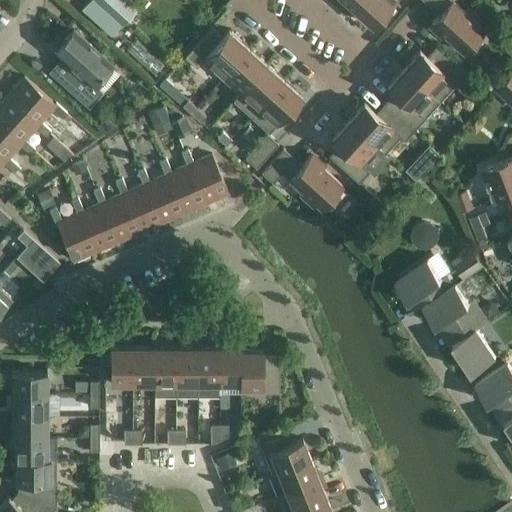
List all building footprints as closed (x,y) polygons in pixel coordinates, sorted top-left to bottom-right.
[(94,0),(122,24),(137,8),(127,0),(94,0)] [(346,0),(373,24),(394,0),(346,0)] [(426,0),(439,12),(440,12),(432,21),(465,50),(485,28),(479,22),(482,18),(469,6),(466,10),(454,0),(426,0)] [(234,100),(270,132),(303,95),(230,29),(223,36),(212,26),(185,56),(197,67),(204,60),(241,93),(234,100)] [(62,56),(49,71),(89,107),(103,91),(94,84),(112,64),(73,29),(55,50),(62,56)] [(511,34),(501,46),(511,55),(511,34)] [(340,143),(330,154),(360,181),(372,167),(365,161),(380,145),(387,151),(403,134),(407,137),(467,70),(437,43),(427,54),(420,48),(388,84),(395,90),(377,111),(365,101),(333,137),(340,143)] [(511,71),(496,88),(511,103),(511,71)] [(9,93),(41,120),(52,108),(62,117),(67,112),(56,102),(55,103),(24,75),(9,93)] [(165,77),(160,83),(172,94),(177,88),(165,77)] [(0,102),(0,116),(25,138),(36,126),(46,135),(51,130),(41,120),(9,93),(0,102)] [(184,105),(202,121),(207,115),(189,99),(184,105)] [(164,105),(148,112),(152,123),(169,115),(164,105)] [(67,112),(62,117),(67,121),(72,116),(67,112)] [(190,131),(183,114),(170,120),(178,137),(190,131)] [(25,138),(0,116),(0,148),(9,156),(20,143),(30,153),(35,147),(25,138)] [(106,116),(97,126),(105,132),(115,124),(106,116)] [(224,130),(219,136),(228,144),(233,138),(224,130)] [(247,156),(258,166),(280,142),(268,132),(247,156)] [(53,136),(46,144),(64,160),(71,152),(53,136)] [(263,171),(274,181),(284,171),(304,189),(301,193),(314,205),(317,201),(324,207),(344,184),(311,154),(303,163),(285,146),(263,171)] [(19,165),(9,156),(0,148),(0,165),(4,161),(14,171),(19,165)] [(188,148),(181,151),(187,165),(205,202),(229,191),(212,154),(194,162),(188,148)] [(511,155),(482,167),(495,199),(501,197),(511,192),(511,155)] [(83,158),(71,164),(75,173),(88,168),(83,158)] [(165,174),(183,211),(205,202),(187,165),(172,171),(166,158),(159,161),(165,174)] [(413,161),(404,170),(413,179),(422,169),(413,161)] [(144,167),(137,170),(143,184),(160,221),(183,211),(165,174),(150,181),(144,167)] [(121,194),(137,231),(160,221),(143,184),(128,191),(122,177),(115,180),(121,194)] [(99,203),(116,240),(137,231),(121,194),(117,195),(106,199),(100,187),(93,189),(99,203)] [(49,188),(37,193),(43,207),(55,202),(49,188)] [(462,211),(474,207),(468,189),(455,194),(462,211)] [(511,192),(501,197),(508,215),(511,213),(511,192)] [(78,196),(71,199),(77,213),(93,250),(94,250),(116,240),(99,203),(84,210),(78,196)] [(372,197),(366,204),(373,210),(379,203),(372,197)] [(56,206),(49,209),(55,222),(57,222),(73,259),(93,250),(77,213),(62,219),(56,206)] [(0,219),(5,224),(11,217),(1,208),(0,208),(0,219)] [(470,217),(474,228),(484,225),(479,213),(470,217)] [(412,228),(411,235),(413,242),(419,247),(426,248),(434,245),(438,240),(439,233),(437,226),(431,221),(425,220),(424,220),(417,222),(412,228)] [(474,228),(479,240),(488,236),(484,225),(474,228)] [(17,234),(27,244),(33,236),(23,228),(17,234)] [(27,244),(16,255),(41,279),(59,260),(43,245),(33,236),(27,244)] [(472,247),(452,261),(464,278),(483,265),(484,264),(472,247)] [(409,299),(417,294),(424,305),(457,282),(456,280),(453,282),(447,272),(442,276),(428,256),(395,279),(409,299)] [(457,282),(424,305),(437,324),(446,318),(452,328),(481,309),(482,308),(481,306),(475,297),(469,300),(457,282)] [(0,285),(0,307),(11,295),(0,285)] [(492,298),(481,306),(482,308),(488,316),(499,309),(492,298)] [(481,309),(452,328),(456,333),(459,337),(459,338),(466,348),(461,352),(473,370),(497,355),(478,326),(487,320),(490,319),(488,316),(482,308),(481,309)] [(110,382),(133,382),(133,346),(110,346),(110,382)] [(133,346),(133,382),(154,382),(154,346),(133,346)] [(154,346),(154,382),(155,382),(155,395),(176,395),(176,346),(154,346)] [(176,346),(176,395),(198,395),(198,346),(176,346)] [(198,346),(198,395),(219,395),(219,346),(198,346)] [(241,346),(219,346),(219,382),(220,382),(240,382),(240,348),(241,348),(241,346)] [(241,348),(240,348),(240,382),(240,391),(279,391),(279,358),(264,358),(264,348),(241,348)] [(511,363),(509,359),(476,381),(490,401),(498,396),(505,406),(511,400),(511,363)] [(11,370),(11,393),(47,393),(47,371),(11,370)] [(87,380),(76,379),(75,391),(87,391),(87,380)] [(90,379),(90,393),(100,393),(100,380),(90,379)] [(11,393),(11,415),(47,415),(47,393),(11,393)] [(90,405),(99,406),(100,393),(90,393),(90,405)] [(11,415),(11,436),(47,436),(47,415),(11,415)] [(90,422),(90,436),(99,436),(99,422),(90,422)] [(211,423),(211,442),(219,438),(219,423),(211,423)] [(219,423),(219,438),(228,435),(228,423),(219,423)] [(124,428),(124,442),(133,442),(133,428),(124,428)] [(133,428),(133,442),(142,442),(142,428),(133,428)] [(167,428),(167,442),(176,442),(176,428),(167,428)] [(176,428),(176,442),(186,442),(185,428),(176,428)] [(283,432),(260,442),(272,473),(273,474),(311,458),(302,437),(288,443),(283,432)] [(11,458),(14,458),(47,458),(47,457),(56,457),(56,436),(47,436),(11,436),(11,458)] [(90,449),(99,449),(99,436),(90,436),(90,449)] [(232,449),(216,456),(221,468),(237,462),(232,449)] [(23,492),(23,493),(56,505),(56,457),(47,457),(47,458),(14,458),(14,480),(23,480),(23,492)] [(273,474),(269,476),(276,494),(286,491),(319,477),(311,458),(273,474)] [(319,477),(286,491),(294,511),(327,498),(319,478),(319,477)] [(0,511),(49,511),(56,505),(23,493),(15,501),(8,495),(0,504),(0,511)] [(228,497),(234,511),(242,509),(236,494),(228,497)] [(294,511),(332,511),(327,498),(294,511)]
